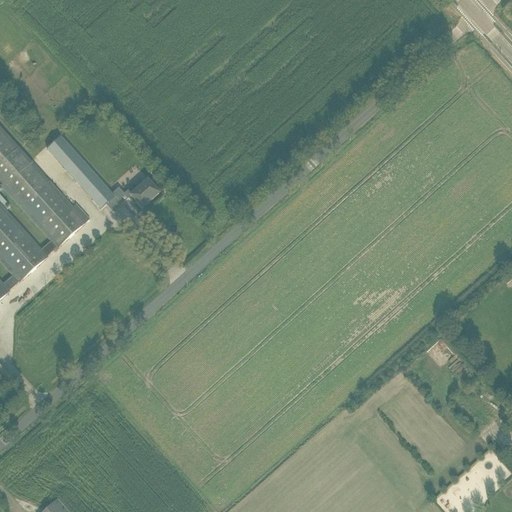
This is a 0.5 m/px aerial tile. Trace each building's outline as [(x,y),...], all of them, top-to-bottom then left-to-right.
[(0,187),(50,243),(57,249),(57,250),(86,224),(0,129),(0,187)] [(67,174),(74,182),(94,204),(101,211),(114,199),(111,196),(86,170),(80,162),(67,174)] [(159,181),(153,187),(159,194),(165,189),(159,181)] [(128,199),(133,205),(135,203),(142,210),(159,195),(152,188),(147,182),(138,190),(135,187),(124,196),(128,199)] [(0,263),(12,277),(19,284),(48,259),(41,251),(0,205),(0,263)] [(3,286),(0,282),(0,301),(10,293),(9,292),(3,286)] [(44,511),(66,511),(57,501),(44,511)]
